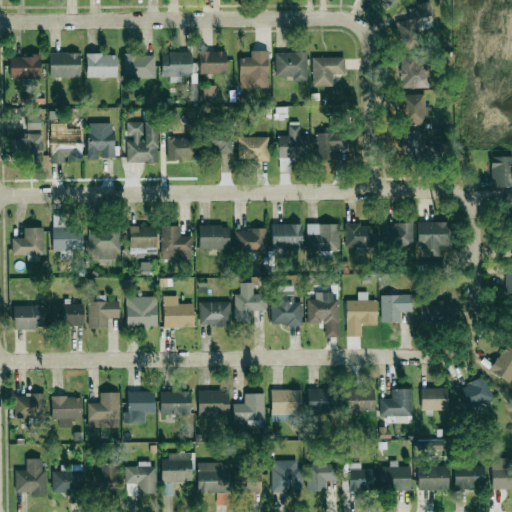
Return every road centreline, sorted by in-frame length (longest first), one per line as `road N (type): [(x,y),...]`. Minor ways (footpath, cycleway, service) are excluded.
road 1 (residential): [(0,190),(444,190),(470,201),(471,334)]
road 2 (residential): [(0,18),(349,22),(365,30),(372,50),(379,189)]
road 3 (residential): [(0,360),(437,359),(460,351),(471,334)]
